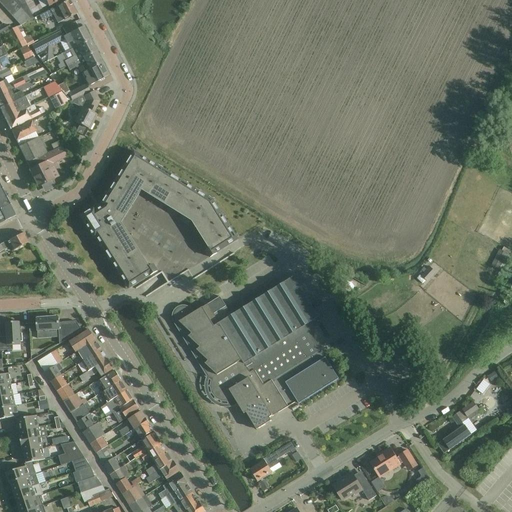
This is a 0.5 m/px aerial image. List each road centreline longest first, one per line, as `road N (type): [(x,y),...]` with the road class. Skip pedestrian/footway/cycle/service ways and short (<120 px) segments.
road 1 (residential): [(256,511),(438,407),(511,347)]
road 2 (residential): [(34,217),(79,191),(127,95),(79,0)]
road 3 (tertiary): [(218,511),(93,312)]
road 4 (track): [(483,298),(422,415)]
